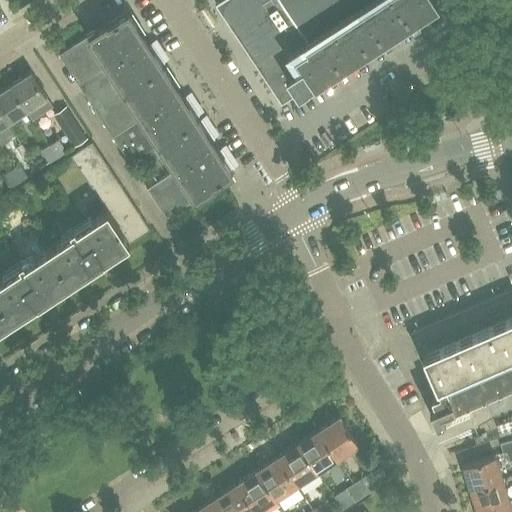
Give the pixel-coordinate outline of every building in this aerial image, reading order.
[(217,0),(215,2),(244,46),(280,101),(435,0),(217,0)] [(58,52),(60,54),(95,108),(96,109),(96,108),(100,113),(166,70),(127,11),(107,24),(106,22),(88,34),(58,52)] [(30,70),(10,83),(26,109),(27,109),(33,118),(53,104),(30,70)] [(130,162),(159,143),(162,148),(201,123),(166,70),(100,113),(113,133),(112,134),(130,162)] [(10,83),(0,89),(0,109),(8,121),(26,109),(10,83)] [(87,137),(66,104),(52,113),(73,146),(87,137)] [(147,187),(166,217),(195,197),(212,185),(211,184),(232,170),(201,123),(162,148),(175,168),(147,187)] [(58,138),(49,143),(58,156),(67,151),(58,138)] [(70,154),(78,165),(99,151),(92,140),(70,154)] [(40,149),(48,161),(49,162),(58,156),(49,143),(40,149)] [(105,160),(99,151),(78,165),(84,174),(105,160)] [(111,170),(105,160),(84,174),(90,184),(111,170)] [(28,176),(27,175),(19,163),(11,168),(19,181),(28,176)] [(10,188),(19,181),(11,168),(1,175),(10,188)] [(90,184),(106,208),(128,241),(129,241),(150,228),(111,170),(90,184)] [(70,279),(128,241),(106,208),(76,228),(74,224),(69,227),(72,231),(49,246),(70,279)] [(0,299),(12,318),(52,291),(70,279),(49,246),(25,262),(22,258),(18,261),(20,265),(0,278),(0,299)] [(439,401),(447,418),(482,403),(484,408),(511,395),(511,286),(408,331),(434,390),(430,391),(435,402),(439,401)] [(0,325),(12,318),(0,299),(0,325)] [(339,414),(319,427),(337,456),(358,443),(339,414)] [(319,427),(298,440),(317,470),(337,456),(319,427)] [(511,437),(499,442),(502,450),(502,451),(506,450),(509,459),(511,458),(511,437)] [(298,440),(278,454),(296,483),(317,470),(298,440)] [(494,452),(462,462),(469,486),(502,476),(494,452)] [(278,454),(257,468),(276,497),(296,483),(278,454)] [(257,468),(236,481),(255,510),(276,497),(257,468)] [(362,495),(370,490),(361,476),(353,482),(362,495)] [(469,486),(476,509),(509,499),(502,476),(469,486)] [(236,481),(215,495),(226,511),(252,511),(255,510),(236,481)] [(355,500),(362,495),(353,482),(346,487),(355,500)] [(226,511),(215,495),(195,508),(197,511),(226,511)] [(476,509),(477,511),(511,511),(511,508),(509,499),(476,509)] [(326,511),(320,503),(312,508),(314,511),(326,511)]
